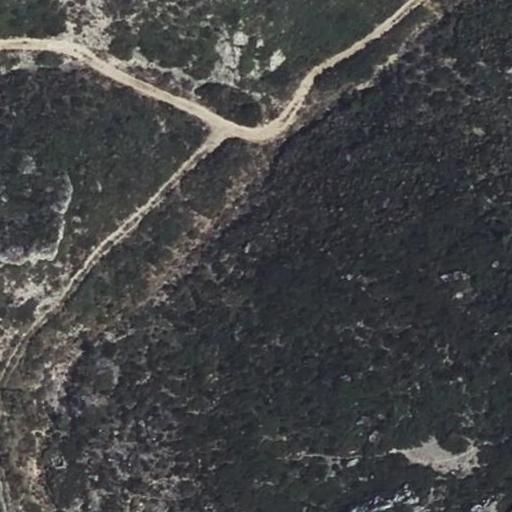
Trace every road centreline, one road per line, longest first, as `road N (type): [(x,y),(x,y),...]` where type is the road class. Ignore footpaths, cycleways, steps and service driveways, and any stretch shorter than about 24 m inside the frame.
road 1 (track): [(421,0),(304,93),(272,131),(253,134),(228,130),(104,71),(0,54)]
road 2 (track): [(0,396),(34,335),(103,252),(228,130)]
